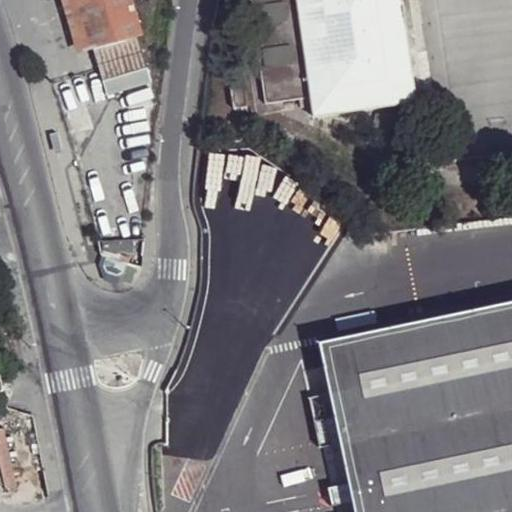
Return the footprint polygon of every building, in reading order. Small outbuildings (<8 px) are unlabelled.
[(70,0),(82,39),(96,35),(86,0),(70,0)] [(86,0),(96,35),(111,81),(155,69),(141,22),(148,20),(142,0),(86,0)] [(413,95),(400,0),(249,0),(262,96),(298,92),(300,100),(309,98),(311,109),(413,95)] [(243,90),(240,65),(225,68),(228,93),(243,90)] [(142,266),(146,240),(100,241),(100,255),(108,258),(105,267),(108,273),(119,276),(124,273),(127,265),(142,266)] [(511,511),(511,289),(314,332),(348,494),(351,511),(511,511)] [(0,409),(9,406),(3,390),(0,390),(0,409)]
